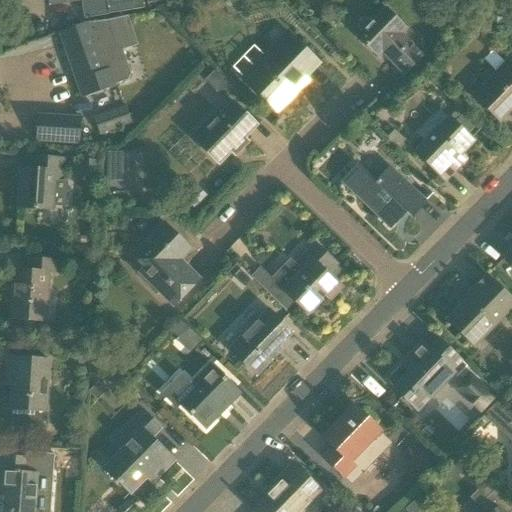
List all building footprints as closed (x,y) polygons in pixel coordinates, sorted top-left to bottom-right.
[(386,11),(358,38),(378,58),(383,54),(404,75),(423,57),(400,35),(406,29),(386,11)] [(461,32),(472,21),(463,13),(452,24),(461,32)] [(115,87),(114,84),(127,80),(129,74),(121,49),(115,46),(106,21),(88,24),(61,33),(83,98),(115,87)] [(287,34),(244,80),(278,113),(297,92),(292,87),(302,77),(304,80),(319,64),(287,34)] [(500,122),(511,110),(511,109),(511,65),(508,61),(483,86),(478,81),(468,91),(500,122)] [(206,79),(213,72),(208,68),(201,75),(206,79)] [(220,77),(211,86),(223,98),(232,88),(220,77)] [(249,135),(257,126),(233,105),(221,117),(217,113),(193,140),(219,165),(235,149),(239,152),(252,138),(249,135)] [(132,125),(127,110),(126,106),(94,117),(100,135),(132,125)] [(81,117),(38,114),(36,142),(80,145),(81,117)] [(452,164),(474,142),(450,117),(415,153),(445,182),(457,169),(452,164)] [(107,152),(107,166),(124,166),(124,152),(107,152)] [(64,160),(34,158),(33,170),(21,169),(18,209),(51,211),(53,180),(62,180),(64,160)] [(82,160),(81,178),(96,179),(97,161),(82,160)] [(359,166),(343,182),(390,228),(405,212),(411,217),(425,203),(391,169),(377,183),(359,166)] [(145,232),(147,229),(147,225),(144,222),(140,222),(137,225),(137,229),(140,232),(145,232)] [(173,306),(199,281),(179,261),(190,249),(165,224),(134,256),(145,267),(140,272),(173,306)] [(295,266),(293,263),(274,282),(261,268),(253,276),(287,310),(295,302),(308,315),(327,296),(331,300),(342,288),(328,274),(337,265),(316,244),(295,266)] [(14,270),(11,320),(46,323),(48,276),(54,275),(55,261),(30,259),(29,271),(14,270)] [(477,292),(448,322),(474,346),(511,306),(511,300),(487,276),(474,289),(477,292)] [(272,353),(292,333),(268,311),(230,351),(257,376),(276,357),(272,353)] [(180,339),(189,329),(182,322),(174,330),(172,333),(179,339),(180,339)] [(453,374),(422,343),(412,353),(425,365),(415,376),(410,372),(395,388),(417,410),(453,374)] [(87,365),(87,354),(79,354),(79,365),(87,365)] [(49,361),(48,361),(9,358),(7,376),(13,377),(11,410),(12,410),(11,428),(34,429),(35,412),(46,413),(49,361)] [(177,409),(181,405),(206,429),(239,395),(209,366),(192,385),(181,375),(162,395),(177,409)] [(457,391),(469,402),(484,386),(471,375),(457,391)] [(98,382),(89,392),(97,401),(107,390),(98,382)] [(484,416),(494,425),(505,414),(495,404),(484,416)] [(511,406),(510,404),(503,411),(511,419),(511,406)] [(338,431),(328,442),(334,448),(325,458),(345,477),(355,466),(351,462),(370,443),(365,439),(376,427),(355,407),(334,428),(338,431)] [(115,437),(126,448),(105,470),(131,494),(152,473),(157,478),(174,461),(152,439),(162,429),(143,412),(126,429),(125,428),(115,437)] [(429,450),(417,450),(417,464),(408,464),(408,470),(428,471),(429,450)] [(65,465),(80,466),(81,452),(65,451),(65,465)] [(459,454),(447,466),(458,476),(470,464),(459,454)] [(3,511),(34,511),(37,475),(27,474),(28,459),(2,457),(0,482),(0,486),(6,487),(3,511)] [(302,511),(322,492),(293,464),(263,495),(268,499),(255,511),(302,511)] [(511,511),(511,504),(496,490),(487,481),(471,498),(485,511),(511,511)] [(406,509),(408,511),(417,511),(424,506),(417,499),(406,509)]
